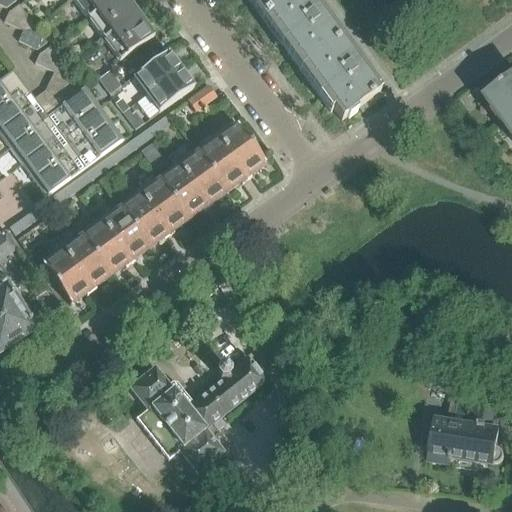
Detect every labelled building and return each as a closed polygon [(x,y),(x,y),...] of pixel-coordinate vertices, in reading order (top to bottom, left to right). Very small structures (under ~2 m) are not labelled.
[(15,4),(11,0),(0,0),(0,8),(5,12),(15,4)] [(74,0),(73,1),(88,22),(117,0),(74,0)] [(138,17),(125,0),(117,0),(88,22),(103,43),(138,17)] [(243,0),(260,22),(289,0),(243,0)] [(318,14),(314,8),(308,0),(289,0),(260,22),(298,74),(340,43),(324,22),(326,21),(323,17),(320,13),(318,14)] [(33,28),(26,20),(18,9),(9,16),(4,26),(12,30),(24,35),(33,28)] [(120,65),(155,39),(138,17),(103,43),(120,65)] [(47,46),(35,31),(33,28),(24,35),(19,45),(37,54),(47,46)] [(356,65),(352,59),(340,43),(298,74),(326,112),(330,109),(341,124),(358,111),(361,115),(382,100),(362,73),(363,72),(360,68),(357,64),(356,65)] [(40,59),(36,68),(54,77),(54,75),(63,68),(51,51),(40,59)] [(167,56),(133,82),(145,99),(180,73),(167,56)] [(55,77),(52,85),(65,91),(72,101),(82,94),(65,70),(63,68),(54,75),(54,77),(55,77)] [(180,73),(145,99),(158,116),(193,91),(180,73)] [(13,74),(0,83),(0,140),(45,201),(123,143),(85,92),(82,94),(72,101),(47,120),(46,120),(13,74)] [(511,82),(485,102),(511,139),(511,82)] [(47,96),(36,103),(47,120),(72,101),(65,91),(52,85),(51,87),(47,96)] [(208,90),(187,105),(194,115),(216,100),(208,90)] [(114,107),(121,116),(127,112),(128,112),(121,102),(114,107)] [(127,112),(121,116),(134,134),(143,127),(134,116),(131,118),(127,112)] [(172,115),(9,231),(10,232),(15,239),(138,152),(178,124),(172,115)] [(249,179),(264,168),(236,129),(198,157),(225,196),(240,185),(242,188),(251,181),(249,179)] [(151,147),(140,155),(147,165),(158,157),(151,147)] [(210,207),(225,196),(198,157),(158,185),(186,224),(201,213),(202,215),(203,215),(212,209),(210,207)] [(171,235),(186,224),(158,185),(119,213),(147,252),(162,241),(164,243),(172,237),(173,237),(171,235)] [(75,214),(70,207),(62,213),(68,220),(75,214)] [(133,262),(147,252),(119,213),(79,241),(108,280),(123,269),(125,271),(134,265),(133,262)] [(68,228),(62,219),(53,225),(59,235),(68,228)] [(0,261),(16,251),(5,235),(0,237),(0,261)] [(94,291),(108,280),(79,241),(41,269),(69,308),(84,297),(86,299),(95,293),(94,291)] [(35,300),(45,294),(39,286),(30,292),(35,300)] [(0,323),(20,310),(5,288),(0,291),(0,323)] [(59,315),(46,297),(45,294),(35,300),(49,322),(59,315)] [(431,332),(448,311),(427,295),(411,316),(431,332)] [(0,355),(35,333),(21,311),(20,310),(0,323),(0,355)] [(254,368),(253,369),(248,363),(231,377),(226,371),(221,371),(218,374),(217,379),(221,384),(206,396),(196,405),(193,407),(176,385),(171,385),(167,388),(154,372),(129,392),(146,413),(133,423),(167,466),(180,456),(197,477),(223,456),(205,434),(213,428),(217,433),(224,428),(219,422),(266,385),(261,380),(262,380),(262,373),(259,371),(254,368)] [(190,398),(196,405),(206,396),(201,389),(190,398)] [(496,433),(502,399),(476,395),(470,429),(436,423),(429,464),(451,468),(452,463),(453,464),(454,461),(494,468),(494,466),(498,465),(500,464),(502,463),(503,460),(504,457),(503,455),(502,452),(500,451),(497,449),(500,434),(496,433)]
